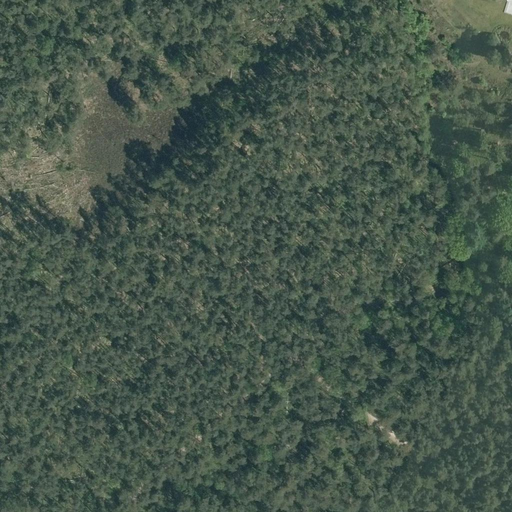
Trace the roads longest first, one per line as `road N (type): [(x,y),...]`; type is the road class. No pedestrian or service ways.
road 1 (track): [(120,511),(290,358),(491,511)]
road 2 (track): [(290,358),(307,333),(350,308),(511,270)]
